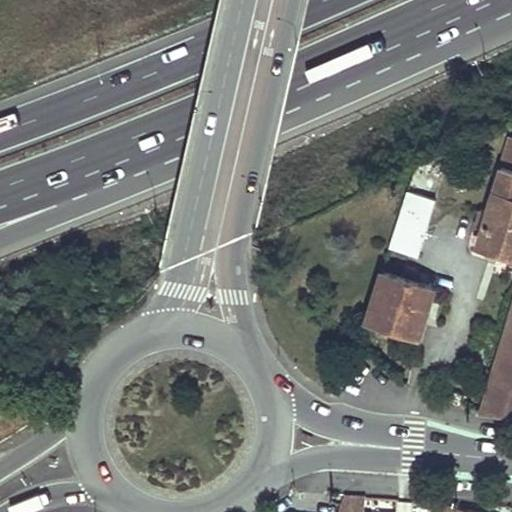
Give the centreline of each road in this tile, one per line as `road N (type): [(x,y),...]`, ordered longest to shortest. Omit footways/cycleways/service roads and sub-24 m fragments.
road 1 (motorway): [(0,233),(411,29)]
road 2 (motorway): [(0,197),(411,29)]
road 3 (tertiary): [(252,358),(236,261),(293,0)]
road 4 (motorway): [(325,0),(0,133)]
road 5 (tertiary): [(242,0),(184,260),(144,334)]
road 6 (tertiary): [(415,453),(271,390)]
road 7 (tertiary): [(261,477),(319,459),(415,453)]
